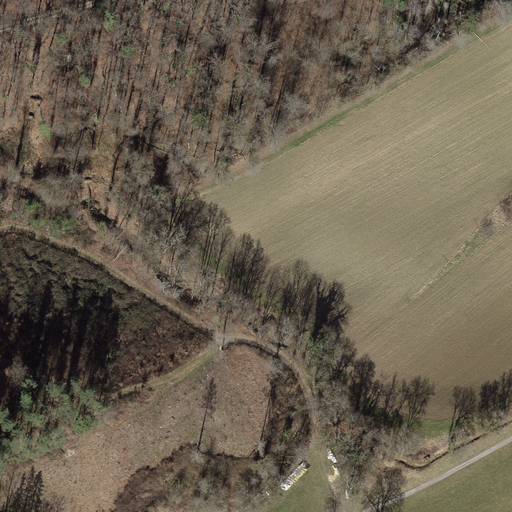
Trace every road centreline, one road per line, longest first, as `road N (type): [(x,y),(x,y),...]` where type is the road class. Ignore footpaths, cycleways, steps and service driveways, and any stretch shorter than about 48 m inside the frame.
road 1 (track): [(343,511),(321,469),(305,389),(266,346),(225,337),(181,376),(115,392)]
road 2 (track): [(368,511),(511,438)]
